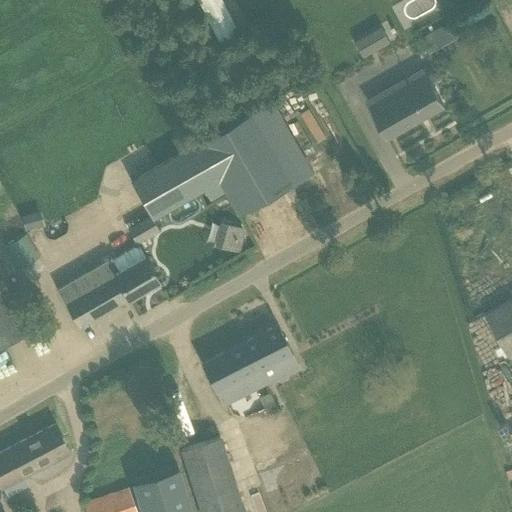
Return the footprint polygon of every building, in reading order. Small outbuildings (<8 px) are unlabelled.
[(197,0),(218,41),(238,31),(221,0),(197,0)] [(457,38),(449,23),(420,37),(429,53),(457,38)] [(365,55),(392,40),(383,24),(356,39),(365,55)] [(387,137),(443,105),(423,70),(367,101),(374,113),(374,114),(387,137)] [(239,214),(312,172),(272,102),(198,144),(197,141),(130,179),(150,214),(151,214),(153,218),(203,189),(219,180),(225,191),(239,214)] [(225,191),(219,180),(203,189),(210,200),(225,191)] [(43,225),(39,212),(20,217),(24,230),(24,231),(43,225)] [(137,244),(160,231),(151,216),(128,229),(137,244)] [(237,250),(245,229),(214,218),(206,240),(237,250)] [(20,270),(39,258),(26,235),(6,246),(20,270)] [(128,300),(159,282),(140,248),(133,246),(110,258),(85,273),(94,288),(99,285),(104,293),(119,285),(127,299),(128,300)] [(0,346),(35,327),(0,265),(0,346)] [(78,328),(127,299),(119,285),(104,293),(99,285),(94,288),(85,273),(57,289),(78,328)] [(511,298),(485,313),(510,356),(511,354),(511,298)] [(290,351),(277,325),(201,363),(222,404),(269,380),(262,366),(290,351)] [(277,409),(269,392),(258,398),(267,414),(277,409)] [(0,452),(0,485),(67,450),(54,424),(0,452)] [(200,511),(245,511),(246,511),(222,436),(180,449),(200,511)] [(310,465),(253,490),(263,511),(274,506),(276,511),(278,511),(322,493),(310,465)] [(85,511),(133,511),(137,511),(129,488),(83,504),(85,511)]
